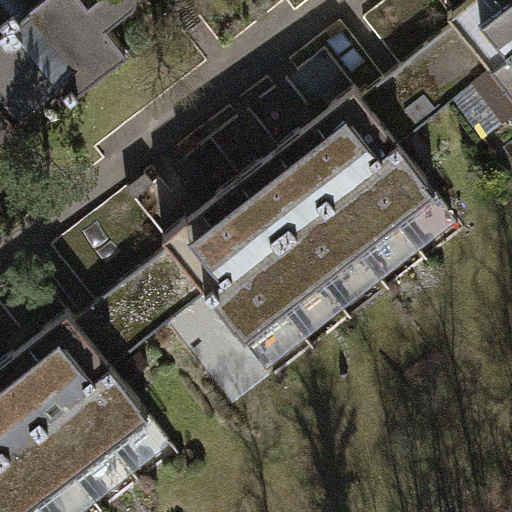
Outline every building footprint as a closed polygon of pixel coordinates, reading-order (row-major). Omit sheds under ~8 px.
[(0,101),(23,132),(128,50),(108,24),(137,1),(136,0),(35,0),(0,27),(0,101)] [(0,0),(0,27),(35,0),(0,0)] [(511,89),(511,7),(506,0),(462,0),(450,10),(458,20),(495,67),(511,89)] [(458,20),(362,92),(399,140),(495,67),(458,20)] [(398,219),(437,188),(399,140),(362,92),(355,83),(317,113),(398,219)] [(398,219),(317,113),(278,143),(360,248),(398,219)] [(322,278),(360,248),(278,143),(241,172),(322,278)] [(322,278),(241,172),(203,202),(285,307),(322,278)] [(459,216),(437,188),(398,219),(420,247),(459,216)] [(246,337),(285,307),(203,202),(163,232),(170,242),(208,289),(246,337)] [(381,276),(420,247),(398,219),(360,248),(381,276)] [(170,242),(76,315),(112,362),(208,289),(170,242)] [(343,306),(381,276),(360,248),(322,278),(343,306)] [(305,336),(343,306),(322,278),(285,307),(305,336)] [(112,441),(150,411),(112,362),(76,315),(69,306),(30,336),(112,441)] [(267,365),(305,336),(285,307),(246,337),(267,365)] [(0,376),(73,471),(112,441),(30,336),(0,359),(0,376)] [(73,471),(0,376),(0,453),(36,500),(73,471)] [(150,411),(112,441),(133,469),(172,439),(150,411)] [(112,441),(73,471),(95,498),(133,469),(112,441)] [(0,511),(19,511),(36,500),(0,453),(0,511)] [(73,471),(36,500),(45,511),(78,511),(95,498),(73,471)] [(45,511),(36,500),(19,511),(45,511)]
